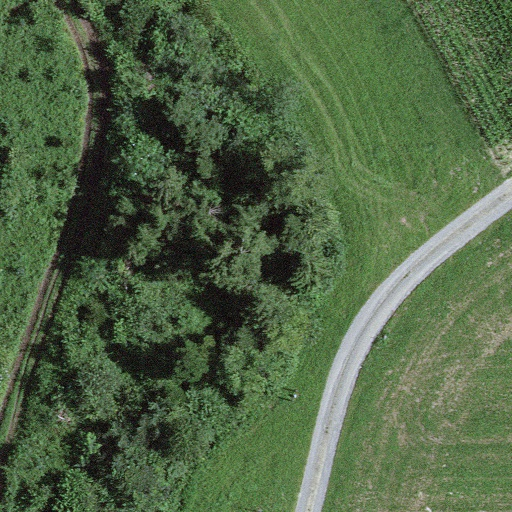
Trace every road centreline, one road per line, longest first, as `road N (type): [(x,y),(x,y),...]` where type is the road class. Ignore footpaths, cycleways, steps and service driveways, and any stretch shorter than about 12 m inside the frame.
road 1 (track): [(64,0),(91,61),(90,171),(67,263),(0,452)]
road 2 (track): [(301,511),(338,385),(381,307),(511,192)]
